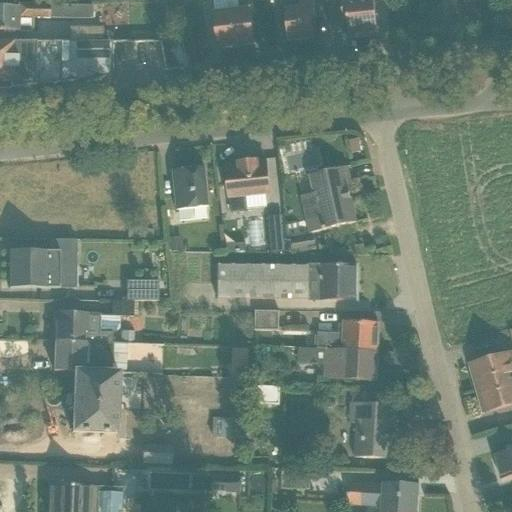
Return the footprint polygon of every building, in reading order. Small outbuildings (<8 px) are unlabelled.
[(309,43),(306,22),(314,21),(310,0),(294,0),(296,7),(278,10),(283,47),(309,43)] [(338,0),(343,37),(374,34),(370,1),(375,0),(338,0)] [(0,34),(16,35),(16,10),(0,10),(0,34)] [(212,56),(251,52),(247,11),(208,15),(212,56)] [(54,39),(84,41),(85,30),(55,28),(54,39)] [(173,66),(172,43),(151,44),(152,67),(173,66)] [(0,46),(0,66),(10,67),(11,47),(0,46)] [(0,88),(9,89),(10,67),(0,66),(0,88)] [(222,201),(266,197),(262,160),(218,164),(222,201)] [(319,233),(355,225),(346,187),(351,186),(346,166),(305,176),(319,233)] [(168,211),(204,208),(201,168),(165,171),(168,211)] [(275,253),(274,221),(255,221),(256,253),(275,253)] [(0,288),(50,289),(50,253),(0,251),(0,288)] [(303,303),(358,304),(358,268),(304,267),(303,303)] [(140,281),(108,283),(109,304),(141,302),(140,281)] [(62,304),(82,302),(81,288),(61,290),(62,304)] [(240,333),(264,334),(265,314),(241,313),(240,333)] [(93,333),(94,316),(47,314),(46,343),(106,345),(106,334),(93,333)] [(314,351),(324,351),(377,354),(379,325),(338,323),(337,336),(315,334),(314,351)] [(500,350),(511,346),(511,329),(496,334),(500,350)] [(106,345),(46,343),(45,369),(58,370),(105,372),(106,345)] [(511,350),(467,362),(473,387),(511,377),(511,350)] [(322,381),(376,385),(377,354),(324,351),(322,381)] [(300,368),(301,352),(284,352),(284,367),(300,368)] [(56,435),(103,437),(105,372),(58,370),(56,435)] [(480,413),(511,405),(511,377),(473,387),(480,413)] [(350,458),(387,460),(390,408),(354,406),(350,458)] [(511,444),(487,450),(494,481),(511,476),(511,444)] [(156,465),(155,448),(128,449),(128,466),(156,465)] [(267,471),(266,491),(293,492),(293,472),(267,471)] [(358,511),(417,511),(420,488),(361,483),(358,511)] [(350,509),(350,488),(336,488),(336,509),(350,509)] [(38,511),(90,511),(91,490),(39,489),(38,511)]
